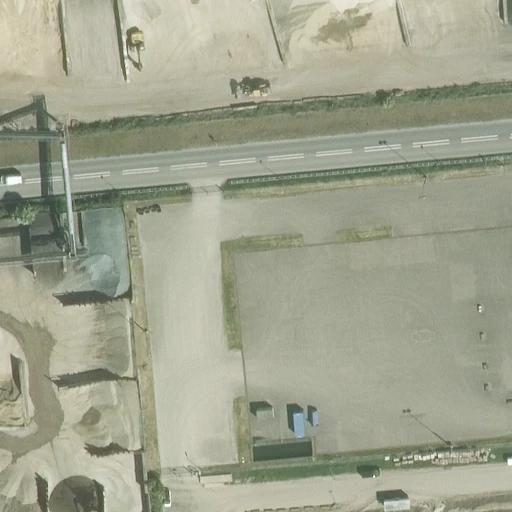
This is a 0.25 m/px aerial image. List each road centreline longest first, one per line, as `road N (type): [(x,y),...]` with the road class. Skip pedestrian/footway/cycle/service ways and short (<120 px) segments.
road 1 (unclassified): [(0,183),(511,137)]
road 2 (unclassified): [(177,511),(179,501),(511,472)]
